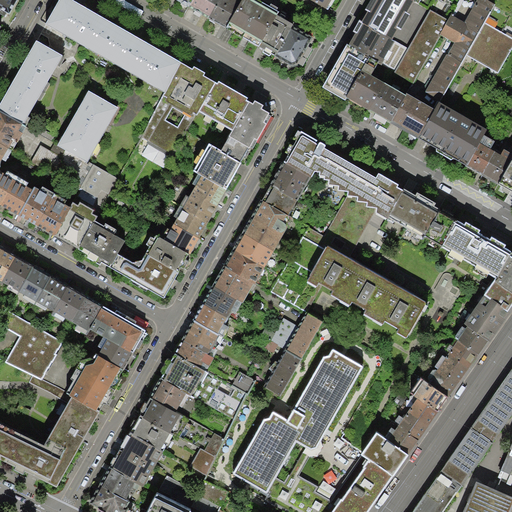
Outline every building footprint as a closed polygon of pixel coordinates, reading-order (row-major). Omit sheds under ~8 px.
[(0,0),(0,9),(8,14),(13,4),(14,4),(16,0),(0,0)] [(80,46),(97,16),(80,7),(68,0),(59,0),(48,19),(44,26),(80,46)] [(186,8),(186,7),(187,8),(191,0),(173,0),(180,4),(180,5),(180,6),(184,8),(185,8),(186,8)] [(191,0),(187,8),(192,10),(207,19),(217,0),(191,0)] [(217,0),(207,19),(208,19),(213,22),(225,29),(240,4),(231,0),(217,0)] [(236,35),(257,48),(275,16),(277,13),(254,0),(242,0),(240,4),(225,29),(236,35)] [(332,0),(307,0),(326,11),(330,5),(332,0)] [(372,0),(366,11),(369,12),(361,25),(389,41),(389,40),(396,28),(399,29),(406,16),(404,15),(411,2),(407,0),(372,0)] [(482,0),(477,0),(464,25),(450,17),(447,22),(425,61),(424,61),(429,64),(444,38),(454,44),(434,78),(431,77),(423,91),(426,93),(439,101),(465,56),(483,24),(493,6),(487,3),(482,0)] [(511,0),(488,0),(487,3),(493,6),(511,16),(511,0)] [(413,42),(414,42),(408,51),(425,61),(447,22),(430,13),(426,21),(425,20),(420,28),(413,42)] [(107,61),(124,32),(101,19),(97,16),(80,46),(107,61)] [(274,57),(290,28),(291,25),(275,16),(257,48),(261,50),(262,50),(262,54),(268,57),(270,55),(274,57)] [(389,41),(361,25),(359,24),(354,32),(357,34),(353,40),(349,48),(368,59),(377,64),(412,84),(424,61),(425,61),(408,51),(405,49),(399,46),(392,42),(389,40),(389,41)] [(511,40),(483,24),(465,56),(476,63),(496,74),(511,46),(511,40)] [(296,65),(310,39),(290,28),(274,57),(280,60),(290,66),(296,65)] [(134,77),(151,47),(130,35),(124,32),(107,61),(134,77)] [(30,51),(32,52),(23,68),(23,69),(20,68),(15,76),(41,91),(56,66),(59,67),(63,59),(61,58),(61,57),(35,42),(30,51)] [(151,47),(134,77),(164,94),(179,63),(161,53),(151,47)] [(332,77),(326,87),(346,98),(368,59),(349,48),(346,52),(344,50),(338,60),(341,62),(337,68),(335,66),(332,71),(329,76),(332,77)] [(368,59),(346,98),(354,103),(352,106),(356,108),(361,111),(362,108),(367,111),(383,84),(369,77),(377,64),(368,59)] [(511,61),(503,76),(511,81),(511,61)] [(140,139),(171,157),(177,147),(185,133),(195,116),(197,112),(214,83),(202,77),(204,74),(193,68),(191,70),(189,69),(179,63),(164,94),(140,139)] [(10,85),(13,87),(3,104),(1,102),(0,103),(0,113),(20,125),(22,126),(41,91),(15,76),(10,85)] [(214,83),(197,112),(231,132),(248,103),(231,93),(214,83)] [(383,84),(367,111),(371,113),(375,115),(373,118),(383,124),(385,120),(389,123),(390,121),(405,96),(383,83),(383,84)] [(81,103),(73,117),(103,134),(117,109),(87,92),(81,103)] [(405,96),(390,121),(403,128),(419,137),(433,111),(405,95),(405,96)] [(511,104),(503,100),(498,109),(511,117),(511,104)] [(265,125),(262,123),(267,114),(260,110),(262,106),(256,103),(254,102),(252,105),(248,103),(231,132),(220,152),(239,163),(247,148),(248,149),(253,139),(256,141),(265,125)] [(440,155),(445,158),(448,157),(465,166),(479,142),(483,134),(436,107),(433,111),(419,137),(417,139),(435,149),(435,152),(440,155)] [(0,145),(6,149),(12,139),(16,142),(21,134),(16,131),(20,125),(0,113),(0,145)] [(103,134),(73,117),(59,141),(56,146),(86,163),(103,134)] [(189,154),(197,140),(185,133),(177,147),(189,154)] [(381,209),(389,213),(401,193),(395,189),(397,185),(391,182),(388,186),(322,149),(323,147),(323,146),(319,144),(317,146),(315,145),(314,144),(315,141),(300,133),(283,162),(309,177),(310,178),(313,172),(319,172),(318,176),(323,177),(323,180),(329,181),(329,185),(333,185),(332,186),(338,186),(338,190),(342,191),(352,192),(352,197),(362,198),(361,202),(371,203),(371,207),(381,209)] [(479,142),(465,166),(468,168),(481,175),(495,151),(479,142)] [(193,171),(198,174),(224,189),(225,190),(229,183),(240,164),(239,163),(220,152),(207,145),(193,171)] [(86,178),(93,167),(86,163),(56,146),(50,157),(65,165),(86,178)] [(495,151),(481,175),(484,177),(497,185),(511,161),(495,151)] [(511,158),(511,159),(511,161),(497,185),(503,188),(511,193),(511,158)] [(309,177),(283,162),(275,177),(270,186),(295,201),(309,177)] [(117,180),(93,167),(80,189),(96,198),(100,190),(108,195),(117,180)] [(0,204),(14,181),(0,173),(0,204)] [(195,187),(192,193),(215,206),(217,202),(224,189),(198,174),(191,185),(195,187)] [(14,181),(0,204),(0,205),(4,207),(18,215),(31,191),(14,181)] [(264,196),(261,202),(286,216),(295,201),(270,186),(264,196)] [(31,191),(18,215),(22,218),(35,225),(51,199),(33,188),(31,191)] [(402,191),(401,193),(389,213),(387,217),(423,237),(438,211),(431,207),(432,204),(419,197),(416,195),(415,198),(402,191)] [(208,219),(215,206),(192,193),(183,209),(206,222),(208,219)] [(53,236),(69,209),(51,199),(35,225),(39,227),(53,236)] [(281,225),(286,216),(261,202),(255,211),(252,218),(277,232),(281,235),(286,227),(285,226),(284,227),(281,225)] [(362,203),(355,202),(354,206),(350,205),(340,223),(342,224),(335,236),(350,245),(351,245),(352,245),(353,244),(369,216),(361,211),(362,203)] [(69,209),(53,236),(57,238),(77,249),(93,221),(96,217),(72,203),(69,209)] [(199,235),(206,222),(183,209),(174,225),(197,238),(199,235)] [(440,213),(438,211),(423,237),(441,247),(455,221),(450,218),(451,216),(446,213),(442,210),(440,213)] [(245,229),(242,234),(268,249),(272,251),(276,243),(275,242),(275,243),(272,242),(277,232),(252,218),(245,229)] [(99,265),(100,263),(108,267),(116,254),(123,241),(114,236),(116,234),(93,221),(77,249),(82,252),(85,254),(84,257),(99,265)] [(490,237),(489,240),(481,236),(477,233),(479,231),(465,223),(463,225),(456,221),(455,221),(441,247),(440,247),(495,279),(510,253),(511,252),(503,248),(504,245),(490,237)] [(189,251),(197,238),(174,225),(164,242),(187,255),(189,251)] [(330,294),(339,300),(359,265),(331,249),(330,251),(327,249),(325,247),(323,250),(318,247),(321,241),(305,232),(270,293),(302,312),(319,283),(332,291),(330,294)] [(268,249),(242,234),(237,244),(233,250),(258,265),(262,267),(267,259),(266,259),(265,260),(262,258),(268,249)] [(184,268),(188,262),(184,260),(187,255),(164,242),(155,236),(145,253),(177,272),(180,268),(183,270),(184,268)] [(0,280),(1,281),(15,257),(2,250),(0,248),(0,280)] [(258,265),(233,250),(227,261),(224,267),(249,281),(253,284),(258,275),(257,275),(256,276),(253,274),(258,265)] [(176,282),(173,280),(177,272),(145,253),(140,261),(132,263),(116,254),(108,267),(130,280),(129,282),(145,292),(146,289),(163,298),(166,293),(168,288),(171,290),(176,282)] [(511,253),(510,253),(495,279),(494,281),(511,293),(511,253)] [(15,257),(1,281),(18,291),(32,267),(19,259),(15,257)] [(363,313),(372,319),(392,284),(379,276),(359,265),(339,300),(349,305),(351,302),(365,310),(363,313)] [(32,267),(18,291),(36,301),(49,277),(37,270),(32,267)] [(212,286),(237,300),(237,301),(249,281),(224,267),(216,280),(212,286)] [(53,311),(67,287),(56,280),(49,277),(36,301),(53,311)] [(506,311),(507,310),(509,308),(511,305),(511,302),(511,293),(494,281),(494,280),(484,295),(486,296),(506,311)] [(404,290),(392,284),(372,319),(382,324),(384,320),(398,329),(396,332),(405,337),(407,334),(408,334),(426,303),(404,290)] [(203,304),(227,317),(237,300),(212,286),(206,298),(203,304)] [(67,287),(53,311),(70,320),(84,297),(72,290),(67,287)] [(486,296),(466,325),(486,339),(491,333),(506,311),(486,296)] [(84,297),(70,320),(88,331),(89,328),(102,306),(89,300),(84,297)] [(193,321),(217,334),(227,317),(203,304),(196,315),(193,321)] [(141,341),(139,340),(144,331),(133,325),(135,322),(125,317),(124,319),(116,314),(102,306),(89,328),(108,339),(131,352),(135,347),(137,348),(141,341)] [(32,375),(40,379),(44,373),(54,355),(53,355),(60,343),(4,311),(0,318),(0,325),(20,337),(5,362),(32,375)] [(321,322),(306,314),(298,328),(282,319),(273,334),(269,342),(276,346),(285,351),(300,359),(321,322)] [(217,334),(193,321),(187,332),(182,340),(207,355),(218,335),(217,334)] [(458,341),(476,354),(480,349),(486,339),(466,325),(461,321),(458,326),(465,330),(458,341)] [(269,342),(273,334),(265,329),(261,337),(269,342)] [(121,370),(124,366),(131,352),(108,339),(98,356),(121,370)] [(207,355),(182,340),(178,346),(174,354),(198,368),(201,362),(207,365),(212,357),(207,355)] [(444,346),(441,350),(466,368),(470,363),(476,354),(458,341),(451,351),(444,346)] [(269,342),(265,349),(272,353),(276,346),(269,342)] [(316,444),(317,444),(361,367),(360,366),(332,350),(331,350),(328,356),(323,357),(286,420),(273,412),(271,413),(268,418),(263,420),(233,472),(233,473),(268,493),(264,500),(265,501),(273,506),(275,505),(286,511),(331,511),(334,508),(328,504),(329,502),(329,501),(314,492),(316,488),(316,487),(296,476),(295,476),(293,479),(287,476),(283,483),(273,478),(295,441),(307,448),(309,445),(311,441),(316,444)] [(460,377),(466,368),(441,350),(438,354),(445,359),(438,369),(456,382),(460,377)] [(300,359),(285,351),(264,387),(279,396),(300,359)] [(104,400),(105,398),(108,400),(112,394),(109,392),(117,376),(118,377),(119,375),(121,370),(98,356),(94,354),(91,361),(82,363),(65,392),(98,411),(103,403),(102,403),(104,400)] [(174,354),(165,369),(160,378),(184,392),(233,420),(245,395),(231,386),(198,368),(174,354)] [(450,392),(456,382),(438,369),(431,379),(424,374),(421,379),(446,397),(450,392)] [(470,428),(490,443),(511,411),(511,372),(510,371),(470,428)] [(246,395),(254,382),(238,373),(231,386),(245,395),(246,395)] [(0,459),(14,466),(13,469),(22,473),(23,471),(33,475),(55,486),(84,436),(98,411),(65,392),(40,379),(32,375),(28,383),(67,404),(43,446),(36,443),(35,446),(0,430),(2,426),(0,425),(0,459)] [(173,411),(184,392),(160,378),(153,389),(149,397),(149,398),(173,411)] [(409,392),(418,398),(436,411),(440,406),(446,397),(421,379),(419,378),(409,392)] [(400,407),(426,425),(430,420),(436,411),(418,398),(411,408),(403,402),(405,398),(399,394),(393,402),(400,407)] [(172,434),(199,449),(214,458),(223,440),(173,411),(149,398),(142,410),(139,415),(172,434)] [(405,417),(398,427),(416,440),(420,434),(426,425),(400,407),(397,412),(405,417)] [(133,425),(129,432),(161,450),(162,451),(172,434),(139,415),(133,425)] [(409,450),(416,440),(398,427),(390,422),(387,426),(395,431),(388,441),(406,454),(409,450)] [(490,443),(470,428),(439,472),(460,486),(490,443)] [(117,454),(115,458),(113,458),(110,462),(111,464),(109,467),(138,484),(141,485),(161,450),(129,432),(127,436),(125,435),(123,440),(124,442),(117,454)] [(395,470),(406,454),(388,441),(375,433),(361,453),(369,459),(392,475),(395,470)] [(511,511),(511,447),(502,471),(511,475),(511,500),(477,485),(464,511),(511,511)] [(205,476),(214,458),(199,449),(189,467),(205,476)] [(392,475),(369,459),(334,508),(331,511),(365,511),(379,493),(392,475)] [(134,491),(138,484),(109,467),(103,479),(99,485),(123,499),(129,488),(134,491)] [(441,511),(460,486),(439,472),(411,511),(441,511)] [(166,476),(146,511),(187,511),(190,508),(197,494),(166,476)] [(203,481),(197,494),(190,508),(199,511),(217,511),(226,493),(203,481)] [(123,499),(99,485),(89,502),(99,507),(98,509),(103,511),(124,511),(126,508),(124,507),(127,501),(123,499)]
